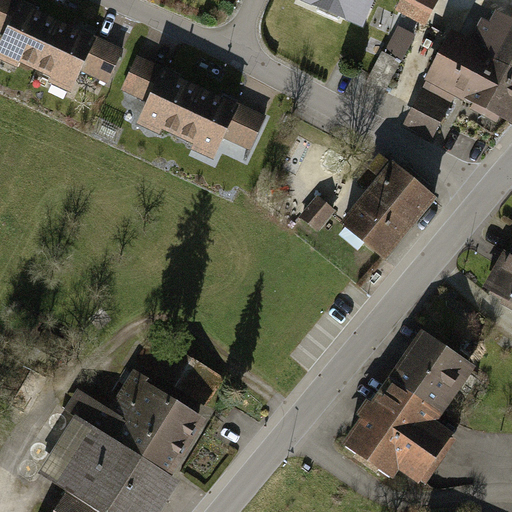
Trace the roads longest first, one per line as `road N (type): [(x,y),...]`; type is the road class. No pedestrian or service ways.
road 1 (tertiary): [(486,196),(223,511)]
road 2 (residential): [(233,50),(486,196)]
road 3 (residential): [(114,0),(233,50)]
